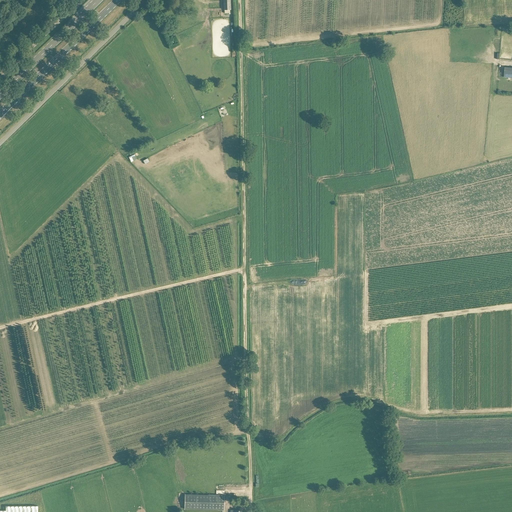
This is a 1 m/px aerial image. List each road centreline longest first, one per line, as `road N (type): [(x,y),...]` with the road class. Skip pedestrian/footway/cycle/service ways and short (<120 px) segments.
road 1 (track): [(250,502),(241,0)]
road 2 (track): [(0,329),(245,269)]
road 3 (unclassified): [(0,144),(144,0)]
road 4 (primary): [(0,113),(116,0)]
road 5 (primary): [(98,0),(0,95)]
